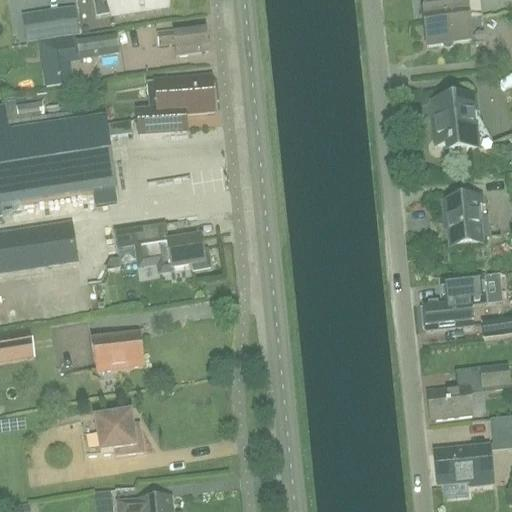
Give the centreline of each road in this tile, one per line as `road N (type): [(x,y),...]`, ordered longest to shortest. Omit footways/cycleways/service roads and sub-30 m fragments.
road 1 (tertiary): [(295,511),(243,0)]
road 2 (unclassified): [(422,511),(371,0)]
